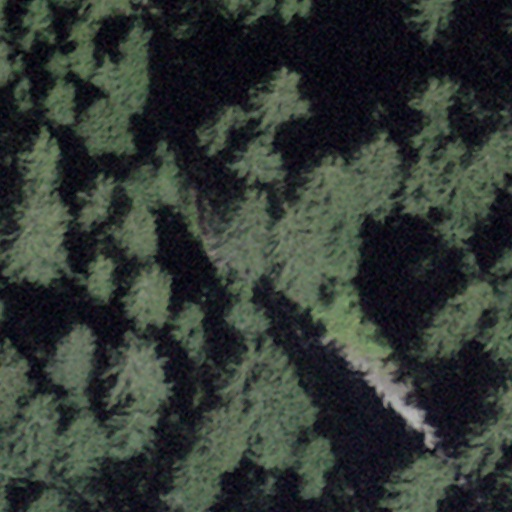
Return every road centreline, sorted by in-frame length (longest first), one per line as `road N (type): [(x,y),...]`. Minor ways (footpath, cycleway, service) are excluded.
road 1 (track): [(153,0),(227,269),(428,434),(477,511)]
road 2 (track): [(362,382),(379,511)]
